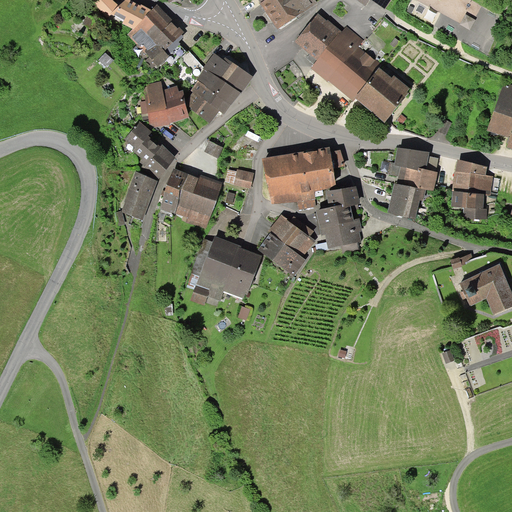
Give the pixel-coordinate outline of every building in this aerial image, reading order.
[(111,14),(119,5),(112,0),(89,0),(108,17),(111,14)] [(141,5),(129,0),(125,0),(119,5),(111,14),(124,21),(122,24),(132,29),(152,10),(141,4),(141,5)] [(316,0),(263,0),(260,2),(278,29),(318,3),(316,0)] [(372,0),(385,9),(390,0),(372,0)] [(132,29),(127,34),(145,53),(145,52),(159,66),(169,56),(168,55),(164,51),(182,35),(184,32),(180,27),(178,29),(171,21),(172,20),(158,5),(152,10),(132,29)] [(318,14),(295,42),(318,61),(342,32),(328,20),(327,21),(318,14)] [(94,19),(87,15),(82,23),(89,27),(94,19)] [(342,32),(318,61),(311,68),(327,82),(328,81),(353,102),(356,99),(354,97),(379,67),(381,65),(359,47),(364,41),(346,26),(342,32)] [(184,37),(182,35),(164,51),(168,55),(180,44),(179,42),(184,37)] [(400,41),(395,38),(390,44),(395,47),(400,41)] [(113,60),(105,53),(99,60),(107,67),(113,60)] [(223,59),(214,53),(203,68),(204,68),(240,93),(241,94),(253,76),(225,57),(223,59)] [(354,97),(356,99),(384,122),(411,89),(394,75),(392,77),(379,67),(354,97)] [(225,114),(240,93),(204,68),(197,78),(199,79),(191,90),(193,91),(220,111),(225,114)] [(161,81),(142,85),(144,94),(141,95),(142,101),(140,102),(143,121),(149,120),(151,128),(170,125),(170,123),(189,117),(186,105),(185,103),(183,90),(179,91),(177,85),(163,90),(161,81)] [(511,84),(504,82),(487,130),(509,138),(511,129),(511,84)] [(210,123),(220,111),(193,91),(185,103),(186,105),(210,123)] [(452,123),(444,119),(438,131),(446,135),(452,123)] [(152,131),(139,121),(124,139),(126,140),(121,146),(132,156),(135,153),(142,158),(139,162),(143,165),(141,166),(157,180),(176,157),(162,145),(161,146),(148,136),(152,131)] [(224,147),(210,141),(204,152),(218,158),(224,147)] [(262,158),(272,204),(297,201),(315,198),(315,192),(337,188),(333,168),(331,151),(330,147),(262,158)] [(429,152),(397,148),(395,163),(394,166),(401,167),(399,177),(397,184),(426,190),(434,191),(438,172),(436,172),(426,170),(429,156),(429,152)] [(341,150),(331,151),(333,168),(345,166),(341,150)] [(439,158),(429,156),(426,170),(436,172),(439,158)] [(487,167),(458,159),(452,191),(484,195),(491,195),(493,176),(486,175),(487,167)] [(388,172),(390,163),(382,161),(380,170),(388,172)] [(394,166),(395,163),(390,162),(390,163),(388,172),(388,174),(399,177),(401,167),(394,166)] [(189,174),(174,169),(159,209),(172,213),(172,212),(175,213),(189,174)] [(225,182),(234,184),(237,171),(228,169),(225,182)] [(254,173),(237,169),(237,171),(234,184),(234,185),(251,188),(254,173)] [(158,180),(136,171),(124,202),(125,203),(122,211),(121,212),(123,213),(143,220),(158,180)] [(199,178),(189,174),(175,213),(183,216),(182,221),(206,229),(223,182),(200,174),(199,178)] [(423,200),(426,190),(397,184),(394,183),(388,213),(416,219),(420,199),(423,200)] [(360,204),(356,186),(326,191),(329,207),(342,205),(343,207),(351,206),(360,204)] [(484,195),(452,191),(451,207),(464,208),(484,209),(484,195)] [(228,192),(225,202),(232,204),(235,194),(228,192)] [(315,198),(297,201),(298,210),(316,207),(315,198)] [(329,207),(316,210),(321,235),(325,235),(328,248),(341,246),(359,242),(362,242),(360,232),(362,232),(359,218),(354,219),(351,206),(343,207),(342,205),(329,207)] [(484,209),(464,208),(463,218),(487,219),(487,209),(484,209)] [(122,211),(115,212),(118,225),(125,224),(123,213),(121,212),(122,211)] [(288,219),(281,214),(268,231),(270,233),(303,257),(316,240),(310,236),(314,231),(294,216),(289,221),(287,220),(288,219)] [(303,257),(270,233),(258,249),(294,276),(306,260),(303,257)] [(241,248),(242,246),(215,236),(213,241),(200,276),(196,287),(191,300),(204,305),(208,296),(220,301),(224,291),(240,247),(241,248)] [(192,273),(200,276),(213,241),(204,238),(191,273),(192,273)] [(359,242),(341,246),(343,253),(360,249),(359,242)] [(241,248),(240,247),(224,291),(244,298),(245,294),(247,295),(262,255),(241,248)] [(471,253),(450,260),(453,269),(466,265),(465,263),(473,260),(471,253)] [(511,291),(500,264),(459,283),(464,291),(467,298),(470,306),(486,298),(493,315),(511,306),(511,291)] [(200,276),(192,273),(188,285),(196,287),(200,276)] [(250,309),(242,306),(238,317),(246,320),(250,309)] [(347,351),(340,349),(338,356),(345,358),(347,351)] [(455,360),(451,350),(442,353),(446,364),(455,360)]
